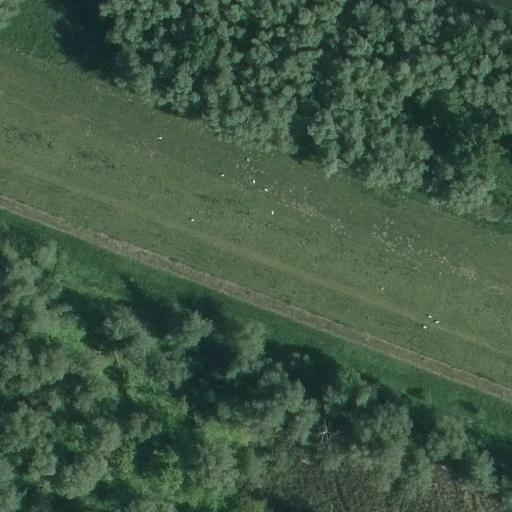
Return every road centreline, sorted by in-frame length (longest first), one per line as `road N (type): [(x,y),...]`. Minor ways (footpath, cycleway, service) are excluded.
road 1 (track): [(0,87),(511,291)]
road 2 (track): [(511,353),(0,161)]
